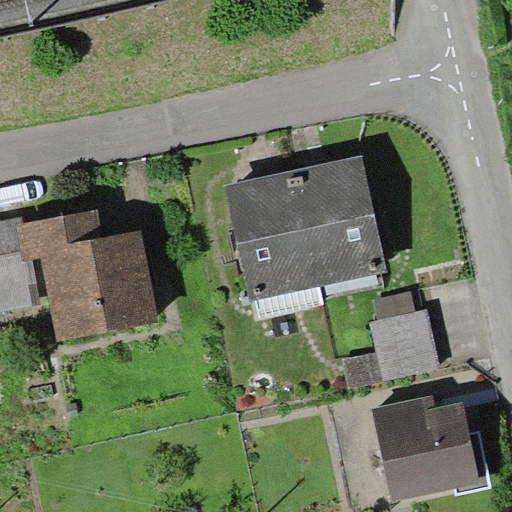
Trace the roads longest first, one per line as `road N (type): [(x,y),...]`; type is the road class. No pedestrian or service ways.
road 1 (residential): [(453,71),(0,162)]
road 2 (residential): [(511,310),(453,71)]
